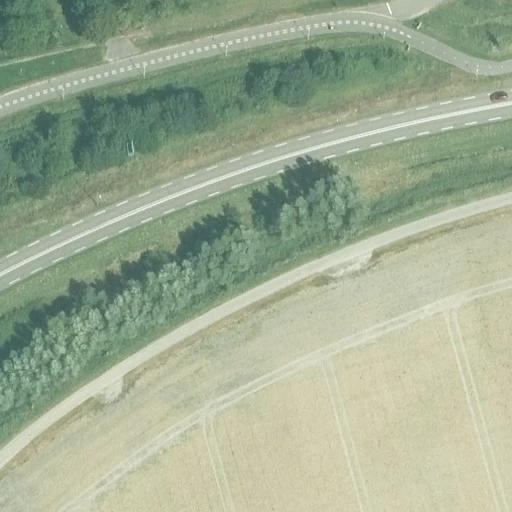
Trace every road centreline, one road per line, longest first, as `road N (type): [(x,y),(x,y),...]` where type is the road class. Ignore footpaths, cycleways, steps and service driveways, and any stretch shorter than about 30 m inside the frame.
road 1 (unclassified): [(0,461),(82,391),(245,296),(381,238),(511,197)]
road 2 (unclassified): [(420,0),(364,23),(246,39),(0,108)]
road 3 (primary): [(0,285),(297,154)]
road 4 (primary): [(297,154),(212,163),(0,257)]
road 5 (primary): [(297,154),(511,105)]
